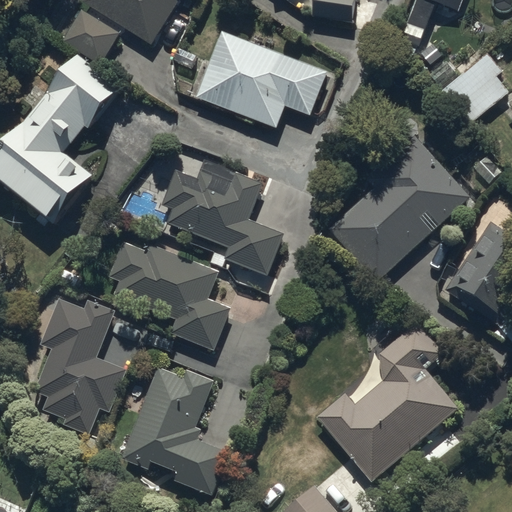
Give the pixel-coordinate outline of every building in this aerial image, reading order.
[(89,0),(85,6),(155,49),(185,0),(89,0)] [(354,0),(316,0),(313,20),(354,27),(358,1),(354,0)] [(466,0),(418,0),(420,0),(403,43),(421,50),(437,7),(460,16),(466,0)] [(62,43),(66,46),(102,70),(124,38),(83,11),(62,43)] [(226,35),(199,101),(281,134),(290,111),(313,120),(330,77),(226,35)] [(469,131),(511,97),(497,80),(504,75),(488,56),(461,79),(447,62),(430,76),(444,93),(440,96),(469,131)] [(0,161),(0,184),(55,229),(63,218),(67,221),(99,181),(70,157),(91,131),(93,132),(125,92),(84,58),(0,161)] [(378,285),(472,199),(419,141),(372,184),(376,188),(329,231),(378,285)] [(176,215),(171,229),(232,252),(228,262),(238,266),(234,279),(251,285),(255,275),(270,281),(287,238),(252,224),(266,187),(208,164),(202,182),(179,173),(165,210),(176,215)] [(511,236),(495,225),(447,293),(502,332),(511,317),(511,236)] [(223,275),(156,249),(153,256),(126,245),(112,281),(125,286),(118,301),(178,325),(173,336),(218,354),(234,313),(212,304),(223,275)] [(88,311),(62,302),(43,350),(55,354),(38,396),(52,402),(47,414),(67,422),(64,429),(93,440),(103,414),(112,418),(130,374),(102,363),(120,316),(91,304),(88,311)] [(356,409),(347,398),(318,423),(374,487),(460,412),(427,374),(447,358),(420,327),(379,363),(382,367),(378,370),(388,382),(356,409)] [(186,383),(160,373),(125,464),(152,475),(155,466),(180,476),(176,485),(219,501),(235,457),(200,444),(204,433),(199,431),(216,386),(189,375),(186,383)] [(337,511),(318,488),(297,505),(303,511),(337,511)]
